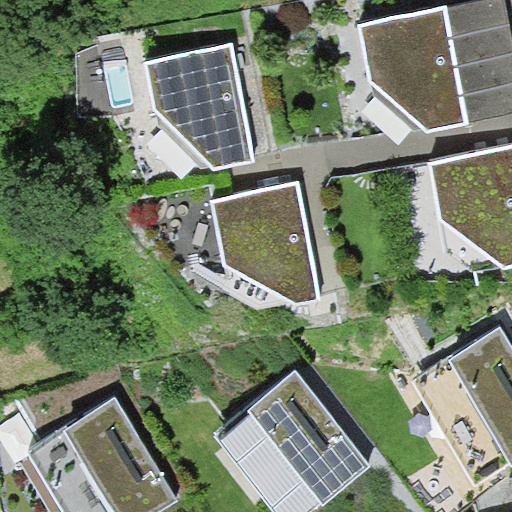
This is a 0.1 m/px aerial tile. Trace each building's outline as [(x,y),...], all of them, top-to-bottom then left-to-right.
[(511,39),(504,0),(484,0),(447,7),(469,120),(511,111),(511,39)] [(400,15),(357,24),(369,82),(426,132),(469,125),(469,120),(447,7),(447,5),(400,15)] [(184,53),(145,61),(153,109),(213,170),(255,162),(233,42),(184,53)] [(511,145),(474,153),(430,163),(439,219),(503,269),(511,266),(511,145)] [(244,192),(211,199),(224,267),(295,305),(320,300),(300,179),(244,192)] [(511,347),(500,328),(450,360),(511,462),(511,465),(511,464),(511,347)] [(511,462),(450,360),(414,382),(475,483),(511,462)] [(369,466),(295,371),(250,410),(252,413),(284,454),(321,501),(323,504),(369,466)] [(158,511),(178,499),(114,397),(64,430),(115,511),(158,511)] [(284,454),(252,413),(221,440),(275,511),(308,511),(321,501),(284,454)] [(115,511),(64,430),(62,427),(28,454),(64,511),(115,511)]
